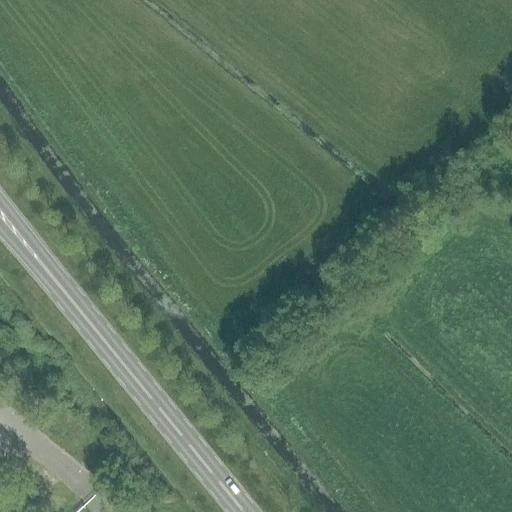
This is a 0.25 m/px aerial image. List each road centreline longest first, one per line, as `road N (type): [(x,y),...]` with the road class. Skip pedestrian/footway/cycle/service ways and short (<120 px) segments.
road 1 (primary): [(238,511),(0,217)]
road 2 (residential): [(0,417),(84,486),(102,511)]
